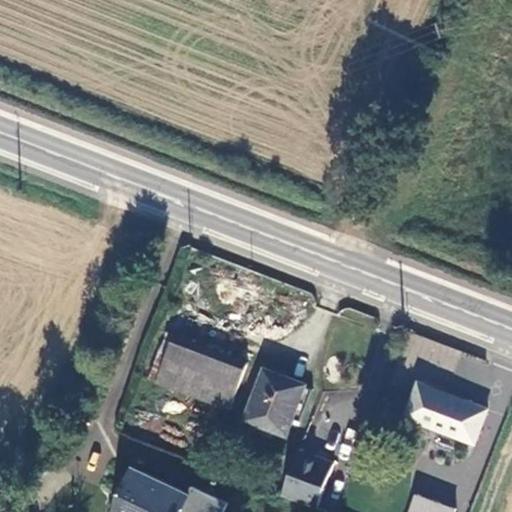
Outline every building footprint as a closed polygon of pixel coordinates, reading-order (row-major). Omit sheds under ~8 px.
[(147,378),(156,381),(175,334),(165,331),(147,378)] [(246,361),(175,334),(156,381),(227,409),(246,361)] [(263,370),(243,419),(285,437),(305,385),(263,370)] [(487,409),(416,382),(404,417),(472,444),(487,409)] [(296,449),(281,495),(316,507),(332,462),(296,449)] [(133,511),(178,511),(187,494),(131,467),(109,511),(131,511),(132,511),(133,511)] [(452,511),(454,508),(415,494),(408,511),(452,511)]
